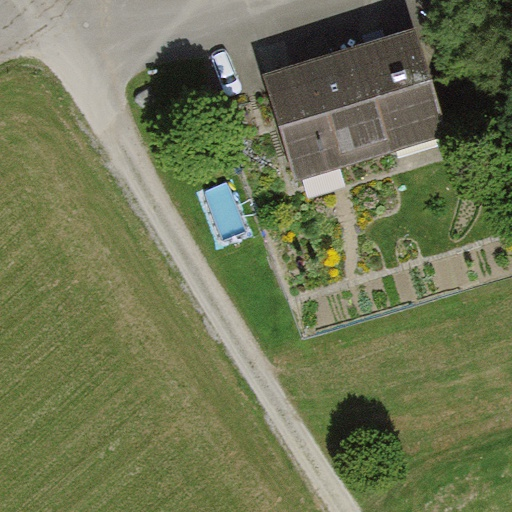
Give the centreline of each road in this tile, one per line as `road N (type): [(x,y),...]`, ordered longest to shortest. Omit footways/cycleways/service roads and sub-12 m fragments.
road 1 (track): [(363,511),(42,0)]
road 2 (track): [(302,0),(172,31),(49,9),(0,46)]
